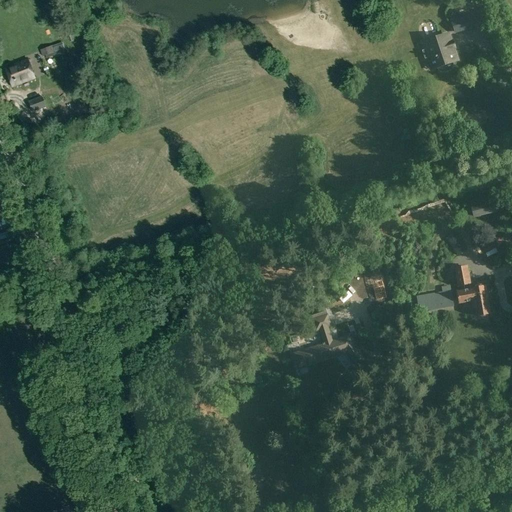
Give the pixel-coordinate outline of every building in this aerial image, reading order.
[(468,11),(451,17),(455,31),(472,26),(468,11)] [(426,49),(422,50),(425,58),(429,57),(432,68),(436,66),(437,69),(438,71),(440,72),(443,73),(445,73),(448,72),(450,71),(452,70),(453,68),(453,65),(453,63),(452,61),(456,60),(448,34),(424,42),(426,49)] [(52,46),(40,51),(42,57),(55,52),(52,46)] [(4,68),(12,87),(34,78),(27,59),(4,68)] [(53,103),(58,115),(79,107),(74,95),(53,103)] [(32,112),(46,106),(42,96),(28,102),(32,112)] [(494,195),(471,201),(474,216),(498,210),(494,195)] [(466,251),(455,233),(446,239),(457,257),(466,251)] [(464,286),(469,285),(471,285),(468,265),(454,268),(458,287),(464,286)] [(490,313),(485,286),(470,288),(469,285),(464,286),(464,289),(457,290),(460,303),(472,301),(473,308),(476,307),(477,316),(480,315),(482,317),(486,316),(487,314),(490,313)] [(419,297),(421,310),(453,304),(450,291),(419,297)] [(312,315),(314,319),(313,319),(317,330),(320,329),(324,342),(322,343),(323,344),(294,353),(298,367),(346,351),(357,365),(366,359),(349,336),(332,341),(328,326),(331,325),(328,315),(327,315),(326,311),(312,315)]
